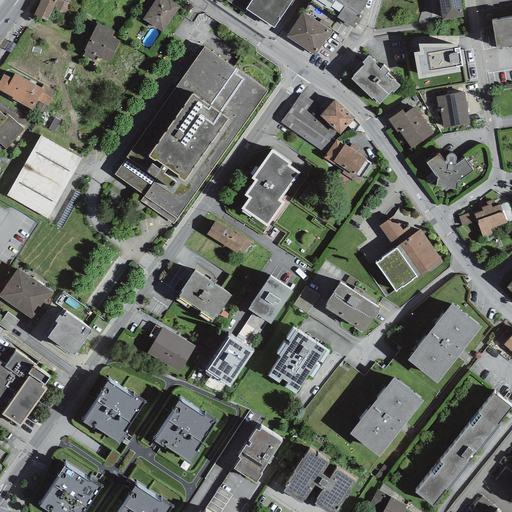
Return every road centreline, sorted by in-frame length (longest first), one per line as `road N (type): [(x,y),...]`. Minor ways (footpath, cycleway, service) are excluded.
road 1 (residential): [(300,70),(0,495)]
road 2 (residential): [(468,0),(496,168),(489,183),(437,217)]
road 3 (unknown): [(206,203),(279,255),(198,375)]
road 4 (residential): [(437,217),(362,115),(322,85)]
road 5 (residential): [(300,70),(193,0)]
road 6 (residential): [(511,312),(468,271),(437,217)]
